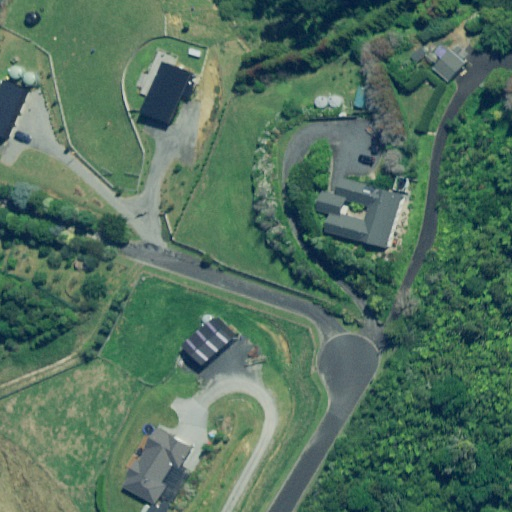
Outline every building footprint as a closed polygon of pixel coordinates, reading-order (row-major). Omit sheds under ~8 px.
[(470,64),(446,46),(440,54),(447,60),(439,71),(456,83),(470,64)] [(24,163),(25,163),(29,164),(30,164),(31,163),(32,162),(33,162),(34,161),(35,159),(35,158),(36,157),(36,155),(35,154),(35,153),(34,152),(33,151),(32,150),(31,149),(30,149),(28,149),(27,149),(26,149),(25,149),(23,150),(22,151),(22,152),(21,153),(21,154),(20,156),(20,157),(21,158),(21,160),(22,161),(23,162),(24,163)] [(37,171),(38,172),(42,172),(43,172),(44,172),(45,171),(46,170),(47,169),(48,168),(48,167),(48,165),(48,164),(48,163),(48,161),(47,160),(46,159),(45,158),(44,158),(43,157),(41,157),(40,157),(39,157),(38,158),(36,159),(35,159),(35,160),(34,162),(33,163),(33,164),(33,166),(34,167),(34,168),(35,169),(36,170),(37,171)] [(395,249),(409,196),(349,180),(345,196),(332,193),(328,209),(340,213),(334,233),(395,249)] [(192,445),(163,428),(127,490),(154,505),(150,511),(169,511),(174,504),(161,497),(166,487),(161,484),(172,464),(179,468),(192,445)]
